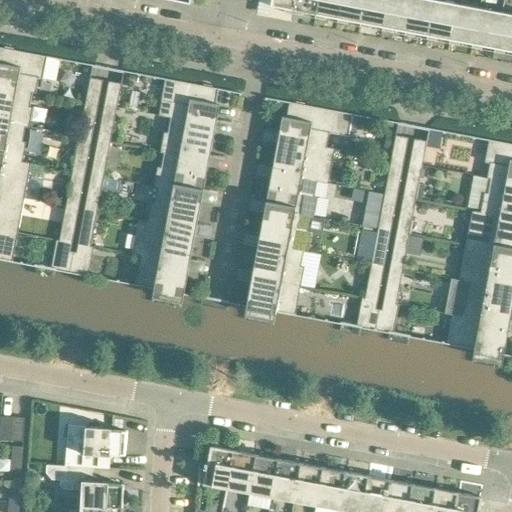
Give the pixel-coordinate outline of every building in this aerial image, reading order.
[(271,0),(271,6),(285,8),(284,12),(293,14),(295,0),(271,0)] [(315,18),(316,18),(319,0),(295,0),(293,14),(302,16),(303,12),(316,14),(315,18)] [(325,16),(338,18),(341,0),(319,0),(316,18),(325,20),(325,16)] [(348,20),(360,23),(364,0),(341,0),(338,18),(337,22),(347,24),(348,20)] [(370,25),(383,27),(388,0),(364,0),(360,23),(360,27),(370,28),(370,25)] [(388,0),(383,27),(382,31),(392,33),(393,29),(405,31),(406,31),(411,0),(388,0)] [(427,39),(434,0),(411,0),(406,31),(405,31),(405,35),(414,37),(415,33),(428,35),(427,39)] [(449,43),(450,44),(458,3),(441,0),(434,0),(427,39),(437,41),(438,37),(450,40),(449,43)] [(472,48),(473,48),(480,7),(458,3),(450,44),(459,45),(460,41),(472,44),(472,48)] [(494,52),(495,52),(503,12),(480,7),(473,48),(482,50),(482,46),(495,48),(494,52)] [(511,13),(503,12),(495,52),(504,54),(505,50),(511,51),(511,13)] [(0,47),(0,78),(17,82),(16,88),(32,91),(32,92),(36,93),(38,77),(43,78),(47,58),(47,57),(47,56),(16,50),(0,47)] [(0,114),(11,116),(9,123),(26,126),(26,127),(29,127),(33,107),(29,106),(32,92),(32,91),(16,88),(17,82),(0,78),(0,114)] [(90,78),(86,101),(98,104),(103,80),(91,78),(90,78)] [(200,85),(166,78),(166,79),(159,114),(159,115),(171,117),(187,120),(188,114),(213,118),(215,119),(217,119),(217,118),(220,104),(215,103),(218,89),(218,88),(200,85)] [(109,81),(104,105),(117,107),(121,83),(109,81)] [(280,130),(280,131),(281,131),(284,132),(308,136),(307,143),(327,147),(330,132),(348,136),(352,116),(352,114),(339,111),(307,105),(290,102),(290,103),(287,117),(283,116),(280,130)] [(0,150),(4,151),(3,158),(23,161),(26,142),(23,141),(26,127),(26,126),(9,123),(11,116),(0,114),(0,150)] [(214,133),(215,132),(216,124),(217,120),(217,119),(215,119),(213,118),(188,114),(187,120),(171,117),(168,132),(164,132),(161,152),(164,153),(164,152),(181,155),(182,148),(206,153),(209,153),(211,154),(211,153),(213,143),(213,141),(214,133)] [(83,119),(79,136),(92,138),(95,121),(83,119)] [(101,122),(98,140),(110,142),(114,125),(101,122)] [(427,141),(426,146),(440,149),(443,133),(443,132),(429,129),(427,141)] [(273,165),(273,166),(275,166),(278,166),(302,171),(301,178),(317,181),(329,183),(335,148),(327,147),(307,143),(308,136),(284,132),(281,131),(280,131),(280,132),(279,136),(277,143),(277,145),(276,153),(275,154),(273,165)] [(396,135),(391,159),(404,161),(408,138),(396,135)] [(387,137),(384,148),(393,150),(395,138),(387,137)] [(414,139),(410,162),(423,165),(426,146),(427,141),(414,139)] [(490,142),(486,162),(490,162),(487,178),(491,179),(491,178),(507,180),(509,174),(511,174),(511,143),(490,140),(489,140),(489,142),(490,142)] [(204,188),(206,178),(206,176),(208,168),(208,166),(210,158),(210,155),(211,154),(209,153),(206,153),(182,148),(181,155),(164,152),(164,153),(161,167),(158,167),(154,187),(157,188),(158,187),(174,190),(175,183),(199,188),(202,188),(204,189),(204,188)] [(0,193),(24,198),(31,163),(23,161),(3,158),(4,151),(0,150),(0,193)] [(76,153),(73,171),(85,173),(89,156),(76,153)] [(95,157),(91,174),(104,177),(107,159),(95,157)] [(267,200),(267,201),(268,201),(271,201),(295,206),(294,212),(310,215),(310,217),(314,217),(318,197),(314,196),(317,181),(301,178),(302,171),(278,166),(275,166),(273,166),(273,167),(272,170),(271,178),(271,180),(269,188),(269,189),(267,200)] [(485,192),(481,212),(501,215),(502,209),(511,210),(511,174),(509,174),(507,180),(491,178),(491,179),(488,193),(485,192)] [(388,176),(385,194),(397,196),(401,179),(388,176)] [(407,180),(403,197),(416,199),(419,184),(419,182),(407,180)] [(151,201),(147,221),(167,224),(169,218),(193,223),(196,223),(197,223),(198,223),(199,212),(200,211),(201,203),(202,201),(203,191),(204,190),(204,189),(202,188),(199,188),(175,183),(174,190),(158,187),(157,188),(155,202),(151,201)] [(69,188),(66,206),(79,208),(82,191),(69,188)] [(88,192),(85,209),(97,212),(101,194),(88,192)] [(0,229),(18,233),(24,198),(0,193),(0,229)] [(260,235),(262,236),(264,236),(289,241),(287,247),(304,250),(304,251),(307,252),(311,231),(308,231),(310,217),(310,215),(294,212),(295,206),(271,201),(268,201),(267,201),(266,201),(266,203),(264,213),(264,215),(263,222),(262,224),(260,235)] [(472,211),(466,244),(494,250),(495,244),(511,247),(511,210),(502,209),(501,215),(481,212),(472,211)] [(382,211),(378,229),(391,231),(394,214),(382,211)] [(400,214),(397,232),(410,234),(413,217),(400,214)] [(139,220),(133,254),(141,256),(161,259),(162,253),(186,257),(189,258),(191,258),(193,247),(193,245),(195,238),(195,236),(197,225),(197,223),(196,223),(193,223),(169,218),(167,224),(147,221),(139,220)] [(63,223),(60,240),(72,243),(76,225),(63,223)] [(82,227),(78,244),(91,246),(94,229),(82,227)] [(0,259),(12,262),(13,261),(18,233),(0,229),(0,259)] [(254,269),(254,270),(255,270),(258,271),(282,275),(281,282),(301,286),(305,266),(301,266),(304,251),(304,250),(287,247),(289,241),(264,236),(262,236),(260,235),(260,236),(260,237),(258,248),(257,249),(256,257),(256,259),(254,269)] [(466,244),(460,279),(488,285),(489,278),(511,282),(511,247),(495,244),(494,250),(466,244)] [(375,246),(372,263),(384,266),(388,248),(375,246)] [(55,248),(51,267),(54,268),(54,270),(70,273),(74,252),(71,251),(58,249),(55,248)] [(394,249),(390,267),(403,269),(406,252),(394,249)] [(74,252),(70,273),(85,276),(86,274),(88,274),(92,255),(89,255),(77,252),(74,252)] [(136,284),(135,285),(154,289),(153,297),(183,302),(184,294),(184,293),(186,282),(187,280),(188,272),(188,271),(191,259),(191,258),(189,258),(186,257),(162,253),(161,259),(141,256),(136,284)] [(247,306),(245,314),(275,320),(276,312),(295,315),(295,314),(301,287),(301,286),(281,282),(282,275),(258,271),(255,270),(254,270),(253,271),(251,283),(251,284),(249,292),(249,294),(247,304),(247,305),(247,306)] [(452,279),(446,313),(453,314),(481,319),(482,313),(506,318),(509,318),(511,319),(511,318),(511,312),(511,282),(489,278),(488,285),(460,279),(459,280),(452,279)] [(368,281),(365,298),(378,300),(381,283),(368,281)] [(387,284),(384,302),(396,304),(399,289),(400,286),(387,284)] [(357,325),(360,326),(360,327),(375,330),(379,309),(376,309),(364,306),(361,306),(357,325)] [(379,309),(375,330),(391,333),(391,331),(394,332),(398,313),(395,312),(382,310),(379,309)] [(448,343),(447,344),(474,349),(473,357),(503,363),(504,355),(504,353),(504,352),(506,342),(507,340),(508,333),(508,331),(511,320),(511,319),(509,318),(506,318),(482,313),(481,319),(453,314),(448,343)] [(0,426),(0,439),(11,440),(13,416),(1,416),(0,426)] [(25,417),(13,416),(11,440),(23,441),(25,417)] [(67,466),(93,467),(94,454),(110,456),(111,453),(125,454),(127,431),(112,430),(112,428),(87,426),(77,425),(75,452),(68,451),(67,466)] [(13,446),(12,460),(22,460),(23,447),(13,446)] [(201,465),(199,465),(198,485),(199,485),(199,483),(204,484),(227,488),(234,450),(211,446),(206,468),(200,468),(201,465)] [(234,450),(227,488),(249,492),(256,454),(234,450)] [(256,454),(249,492),(272,496),(279,459),(256,454)] [(279,459),(272,496),(294,501),(301,463),(279,459)] [(11,473),(21,474),(22,460),(12,460),(11,473)] [(301,463),(294,501),(316,505),(324,467),(301,463)] [(92,480),(93,467),(67,466),(46,464),(45,473),(51,480),(60,481),(59,486),(63,489),(82,490),(81,504),(72,504),(122,507),(124,484),(109,483),(109,481),(92,480)] [(324,467),(316,505),(339,509),(346,471),(324,467)] [(346,471),(339,509),(353,511),(361,511),(368,476),(346,471)] [(368,476),(361,511),(384,511),(391,480),(368,476)] [(391,480),(384,511),(407,511),(413,484),(391,480)] [(413,484),(407,511),(431,511),(436,488),(413,484)] [(9,502),(19,502),(20,489),(10,488),(9,502)] [(436,488),(431,511),(454,511),(458,492),(436,488)] [(454,511),(478,511),(481,497),(458,492),(454,511)] [(18,511),(19,502),(9,502),(8,511),(18,511)]
